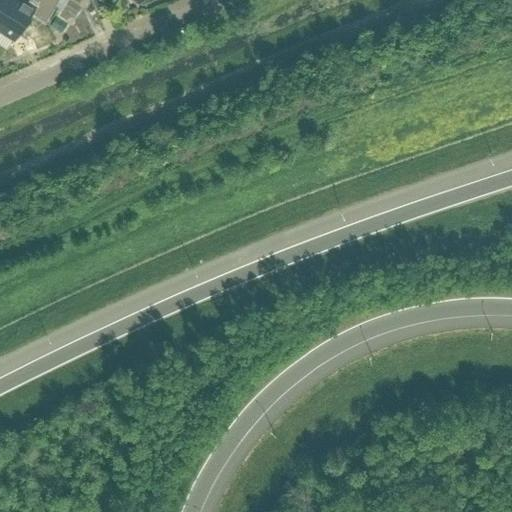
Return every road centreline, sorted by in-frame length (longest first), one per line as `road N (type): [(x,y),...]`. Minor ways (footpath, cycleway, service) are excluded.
road 1 (motorway): [(511,180),(171,307),(0,388)]
road 2 (motorway): [(193,511),(216,459),(253,414),(349,339),(444,311),(511,309)]
road 3 (residential): [(0,96),(216,0)]
